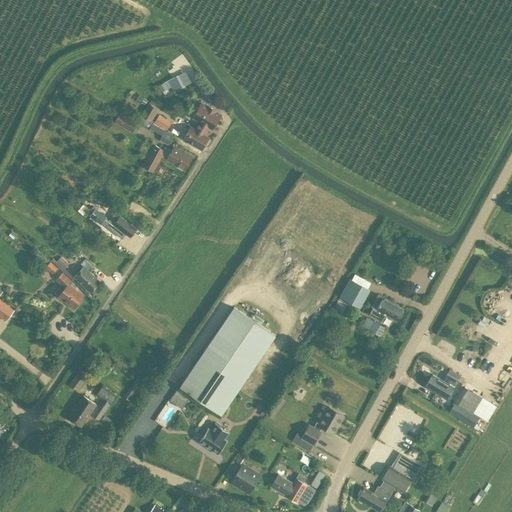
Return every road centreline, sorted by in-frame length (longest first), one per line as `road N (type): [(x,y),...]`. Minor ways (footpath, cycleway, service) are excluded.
road 1 (unclassified): [(329,511),(337,474),(511,163)]
road 2 (unclassified): [(31,419),(212,146)]
road 3 (unclassified): [(251,511),(31,419)]
